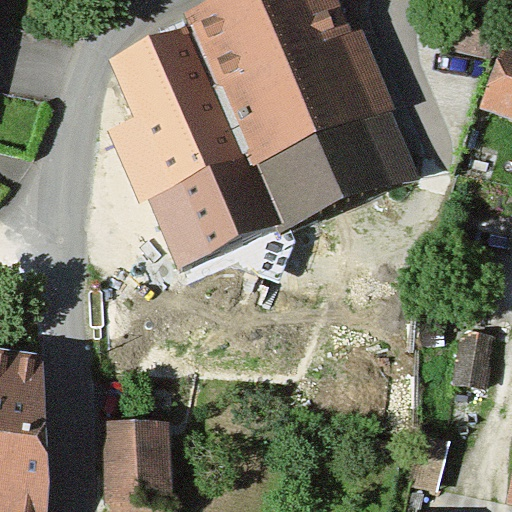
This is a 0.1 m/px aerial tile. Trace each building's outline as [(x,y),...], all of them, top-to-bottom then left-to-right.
[(403,174),(327,0),(253,0),(203,22),(289,222),(403,174)] [(456,6),(447,52),(494,60),(502,13),(479,9),(456,6)] [(239,161),(188,40),(128,65),(152,122),(126,133),(153,197),(239,161)] [(511,56),(505,54),(485,111),(511,119),(511,56)] [(492,335),(460,333),(457,390),(489,391),(492,335)] [(35,511),(51,388),(0,381),(0,511),(35,511)] [(175,420),(105,422),(107,502),(178,500),(175,420)]
